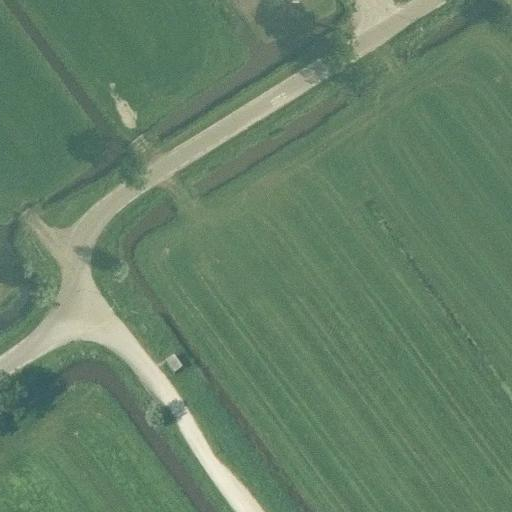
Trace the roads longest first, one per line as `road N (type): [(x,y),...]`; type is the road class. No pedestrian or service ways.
road 1 (unclassified): [(68,298),(85,232),(109,205),(434,0)]
road 2 (unclassified): [(249,511),(137,359),(68,298)]
